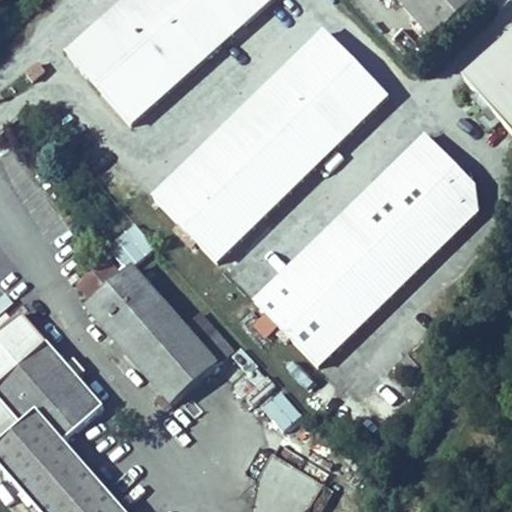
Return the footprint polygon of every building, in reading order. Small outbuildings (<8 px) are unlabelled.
[(129,130),(275,0),(132,0),(66,59),(129,130)] [(399,0),(436,41),(483,0),(399,0)] [(214,268),(387,102),(324,37),(152,203),(214,268)] [(511,40),(464,84),(511,138),(511,40)] [(314,372),(475,218),(472,190),(425,142),(252,307),(279,335),(274,339),(282,348),(287,343),(314,372)] [(129,276),(157,252),(138,229),(110,254),(129,276)] [(134,272),(126,280),(125,280),(111,264),(82,289),(97,305),(89,312),(173,408),(219,368),(134,272)] [(0,402),(0,389),(49,346),(15,310),(0,323),(0,448),(23,429),(0,402)] [(187,329),(222,370),(237,357),(203,316),(187,329)] [(0,389),(0,402),(23,429),(0,448),(0,468),(38,511),(123,511),(65,445),(105,411),(80,382),(77,379),(70,385),(62,376),(69,370),(67,367),(49,346),(0,389)] [(74,360),(67,367),(69,370),(62,376),(70,385),(77,379),(80,382),(88,375),(74,360)]
